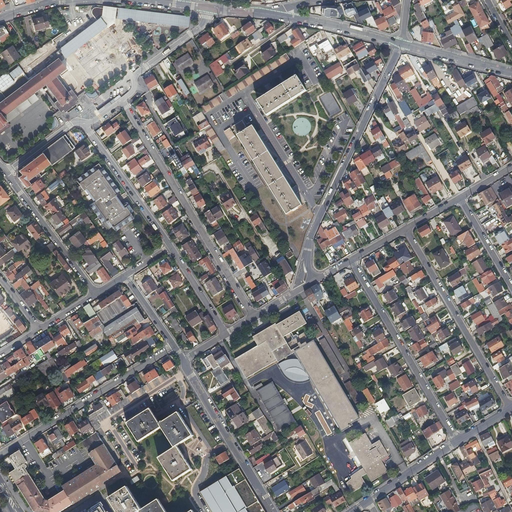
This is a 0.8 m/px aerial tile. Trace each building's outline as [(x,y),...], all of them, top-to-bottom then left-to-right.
[(398,13),(400,17),(401,9),(400,9),(400,5),(397,0),(389,0),(392,4),(396,10),(398,13)] [(417,0),(412,0),(412,4),(415,5),(419,13),(415,14),(420,23),(422,22),(427,19),(422,10),(417,0)] [(417,0),(422,10),(425,9),(424,7),(434,2),(432,0),(417,0)] [(499,0),(505,8),(511,4),(509,1),(508,0),(499,0)] [(382,10),(378,1),(375,2),(381,14),(383,12),(382,10)] [(469,6),(474,16),(483,11),(478,1),(469,6)] [(346,2),(342,4),(345,9),(348,8),(350,12),(355,10),(352,2),(347,4),(346,2)] [(448,16),(445,17),(448,24),(457,19),(465,15),(461,7),(459,3),(452,7),(454,12),(448,15),(448,16)] [(385,16),(396,10),(392,4),(382,10),(383,12),(385,16)] [(63,54),(65,57),(73,52),(114,23),(116,26),(117,18),(168,24),(188,27),(189,16),(109,7),(104,6),(104,8),(100,7),(91,13),(92,13),(97,20),(87,28),(59,49),(63,54)] [(338,11),(338,10),(337,8),(327,7),(326,8),(322,8),(322,15),(325,15),(325,16),(331,17),(330,16),(338,16),(338,11)] [(483,11),(474,16),(480,26),(481,26),(483,29),(490,27),(487,23),(489,22),(483,11)] [(389,25),(400,20),(400,17),(398,13),(386,19),(389,25)] [(46,16),(32,20),(35,30),(49,26),(46,16)] [(379,30),(389,25),(386,19),(386,18),(385,16),(376,20),(374,16),(373,17),(379,30)] [(256,30),(250,21),(246,25),(242,28),(248,35),(256,30)] [(123,36),(116,26),(114,23),(73,52),(98,87),(119,72),(103,52),(123,36)] [(274,30),(269,23),(264,26),(270,34),(274,30)] [(450,28),(451,29),(454,34),(458,32),(461,37),(465,35),(462,30),(459,23),(450,28)] [(223,24),(214,30),(221,39),(230,33),(223,24)] [(465,35),(468,41),(476,37),(470,25),(462,30),(465,35)] [(0,39),(2,42),(10,37),(3,27),(0,27),(0,39)] [(291,41),(294,47),(305,40),(297,28),(292,32),(296,38),(291,41)] [(441,40),(445,47),(448,46),(457,42),(454,34),(451,29),(445,32),(448,37),(441,40)] [(255,32),(259,39),(263,37),(258,30),(255,32)] [(418,39),(439,42),(434,32),(419,30),(418,39)] [(238,31),(231,36),(233,39),(240,34),(238,31)] [(208,33),(199,40),(206,49),(215,43),(208,33)] [(287,38),(284,33),(277,38),(280,43),(287,38)] [(480,37),(486,48),(493,45),(487,33),(483,35),(480,37)] [(237,46),(242,53),(250,47),(245,40),(237,46)] [(367,50),(362,42),(352,47),(359,58),(368,53),(367,50)] [(465,45),(469,52),(474,52),(469,43),(465,45)] [(268,44),(261,50),(264,55),(262,56),(266,61),(275,54),(268,44)] [(338,46),(334,49),(334,50),(339,58),(351,51),(347,44),(339,48),(338,46)] [(12,45),(1,53),(9,64),(20,57),(12,45)] [(502,45),(493,50),(498,58),(507,53),(502,45)] [(376,52),(373,46),(367,50),(368,53),(370,56),(376,52)] [(189,53),(175,62),(181,71),(194,62),(189,53)] [(289,59),(285,53),(266,65),(259,70),(226,91),(225,91),(229,97),(240,90),(239,89),(242,87),(243,88),(276,67),(275,66),(278,64),(278,65),(289,59)] [(65,57),(63,54),(47,66),(38,73),(5,98),(0,102),(0,132),(10,125),(8,123),(3,116),(13,109),(35,92),(39,89),(38,89),(45,84),(58,100),(53,103),(61,112),(65,109),(66,111),(76,104),(74,101),(78,98),(71,89),(67,92),(55,76),(66,68),(61,61),(65,57)] [(378,63),(381,61),(379,57),(373,61),(377,67),(379,66),(378,63)] [(365,82),(368,80),(363,72),(356,59),(344,66),(348,73),(349,75),(359,69),(360,71),(359,72),(365,82)] [(427,60),(420,64),(428,77),(435,73),(427,60)] [(216,61),(210,65),(211,66),(217,77),(225,71),(225,69),(222,71),(216,61)] [(242,63),(234,69),(237,73),(234,74),(238,80),(248,72),(242,63)] [(325,73),(328,77),(342,69),(338,63),(324,71),(325,73)] [(408,65),(398,71),(400,75),(403,80),(411,75),(412,76),(415,74),(413,70),(411,71),(408,65)] [(21,66),(10,72),(13,78),(24,73),(21,66)] [(466,84),(457,69),(452,72),(460,86),(463,85),(466,91),(467,91),(469,90),(466,84)] [(363,72),(368,80),(372,78),(367,70),(363,72)] [(153,75),(144,81),(150,91),(151,91),(160,85),(153,75)] [(208,75),(194,83),(200,92),(213,84),(208,75)] [(297,75),(257,100),(267,115),(306,91),(297,75)] [(400,75),(392,79),(395,83),(400,93),(408,88),(403,80),(400,75)] [(494,76),(491,75),(489,76),(490,78),(499,93),(502,90),(499,86),(500,85),(494,76)] [(499,93),(490,78),(484,81),(494,96),(495,95),(500,103),(504,101),(499,93)] [(190,93),(181,79),(178,81),(180,84),(177,86),(179,88),(181,87),(186,95),(190,93)] [(473,80),(466,84),(469,90),(473,95),(473,97),(474,98),(475,100),(482,96),(476,86),(473,80)] [(399,98),(400,101),(404,99),(400,93),(395,83),(390,86),(396,95),(397,94),(399,98)] [(177,93),(172,85),(165,89),(170,98),(177,93)] [(343,94),(349,105),(358,99),(352,89),(343,94)] [(90,101),(98,95),(96,91),(92,94),(90,91),(85,94),(90,101)] [(41,99),(35,92),(13,109),(3,116),(8,123),(41,99)] [(438,93),(432,97),(433,99),(439,110),(442,115),(447,112),(444,107),(443,108),(440,103),(443,101),(438,93)] [(432,97),(430,94),(416,102),(419,107),(422,105),(431,101),(433,99),(432,97)] [(219,95),(199,108),(202,112),(203,114),(223,101),(219,95)] [(465,111),(478,104),(475,100),(474,98),(457,109),(460,114),(465,111)] [(155,106),(163,119),(175,112),(167,99),(155,106)] [(400,101),(398,103),(405,116),(411,112),(404,99),(400,101)] [(437,111),(439,110),(433,99),(431,101),(433,105),(425,110),(428,115),(436,110),(437,111)] [(335,101),(325,104),(329,116),(339,113),(335,101)] [(144,102),(137,107),(143,116),(149,112),(144,102)] [(395,118),(400,126),(402,129),(405,127),(398,116),(398,115),(397,113),(399,112),(392,102),(388,104),(388,105),(394,116),(395,118)] [(394,116),(388,105),(384,108),(386,112),(385,113),(387,117),(388,116),(391,120),(395,118),(394,116)] [(477,105),(469,110),(471,114),(479,109),(477,105)] [(202,112),(192,117),(195,121),(200,118),(203,123),(198,127),(200,130),(204,128),(210,125),(203,114),(202,112)] [(425,116),(414,122),(420,131),(430,125),(425,116)] [(174,137),(183,132),(175,117),(165,123),(174,137)] [(410,124),(407,118),(402,121),(406,127),(410,124)] [(242,120),(232,126),(287,214),(302,205),(256,130),(253,126),(248,129),(242,120)] [(386,138),(376,121),(372,123),(376,128),(371,131),(374,135),(377,133),(381,141),(386,138)] [(465,121),(454,128),(460,137),(471,131),(465,121)] [(102,128),(108,136),(120,128),(116,122),(111,126),(109,123),(102,128)] [(154,122),(147,126),(153,137),(157,135),(156,134),(160,131),(154,122)] [(225,149),(210,125),(204,128),(219,152),(225,149)] [(230,127),(224,131),(230,140),(235,136),(230,127)] [(479,134),(481,136),(485,143),(495,137),(489,128),(479,134)] [(117,136),(123,145),(130,140),(131,140),(125,130),(117,136)] [(405,144),(410,142),(404,132),(399,134),(405,144)] [(435,134),(425,140),(430,149),(441,143),(435,134)] [(131,140),(130,140),(132,143),(139,138),(137,135),(131,140)] [(174,150),(164,135),(160,137),(172,156),(175,154),(176,154),(174,150)] [(206,137),(194,144),(199,152),(205,148),(206,149),(211,146),(206,137)] [(426,163),(431,160),(422,143),(413,148),(405,153),(409,160),(420,153),(426,163)] [(141,153),(146,149),(143,144),(137,148),(141,153)] [(189,154),(183,144),(180,146),(183,151),(181,153),(184,157),(179,160),(181,161),(183,166),(185,169),(193,164),(187,155),(189,154)] [(83,145),(75,151),(81,160),(89,154),(83,145)] [(130,145),(123,150),(128,158),(135,153),(130,145)] [(449,151),(455,161),(458,159),(459,160),(466,156),(460,145),(449,151)] [(379,146),(371,151),(374,157),(383,153),(379,146)] [(482,161),(488,157),(490,156),(484,146),(476,151),(482,161)] [(370,150),(360,156),(365,165),(375,159),(374,157),(371,151),(370,150)] [(21,168),(18,170),(21,175),(18,177),(26,188),(30,184),(27,180),(34,174),(38,179),(39,178),(42,176),(38,171),(49,163),(42,153),(35,158),(34,157),(21,168)] [(175,154),(172,156),(179,168),(183,166),(181,161),(180,162),(175,154)] [(492,164),(496,162),(492,155),(490,156),(488,157),(492,164)] [(131,160),(127,164),(134,174),(138,171),(139,172),(142,169),(140,166),(144,163),(143,162),(145,160),(143,157),(137,162),(134,164),(131,160)] [(359,157),(353,160),(358,169),(359,170),(364,168),(360,162),(361,161),(359,157)] [(94,167),(76,180),(79,185),(77,186),(81,191),(86,188),(94,200),(90,204),(98,216),(97,217),(102,223),(105,221),(110,227),(111,226),(114,230),(133,217),(130,213),(133,211),(128,205),(122,209),(114,197),(119,193),(106,175),(107,174),(103,167),(102,168),(98,163),(94,166),(94,167)] [(384,174),(392,169),(389,163),(381,168),(384,174)] [(75,179),(76,180),(94,167),(94,166),(75,179)] [(359,170),(358,169),(350,173),(357,186),(365,181),(363,178),(359,170)] [(454,183),(462,178),(457,170),(449,175),(454,183)] [(187,172),(184,174),(188,180),(187,181),(190,187),(189,187),(193,194),(198,190),(193,182),(187,172)] [(138,178),(144,186),(152,181),(146,173),(138,178)] [(120,192),(107,174),(106,175),(119,193),(120,192)] [(432,193),(443,187),(437,176),(426,183),(432,193)] [(349,177),(342,181),(347,189),(351,187),(352,188),(356,186),(352,181),(351,181),(349,177)] [(38,179),(30,184),(36,192),(44,185),(39,178),(38,179)] [(62,181),(60,178),(48,186),(51,190),(62,181)] [(429,200),(432,207),(435,205),(425,187),(419,178),(415,180),(420,190),(421,189),(425,196),(422,198),(424,203),(429,200)] [(154,181),(145,188),(151,197),(160,190),(154,181)] [(0,186),(0,185),(0,203),(0,204),(9,197),(0,186)] [(498,198),(492,187),(479,194),(482,199),(482,198),(485,196),(486,198),(485,199),(488,205),(492,202),(498,198)] [(511,205),(511,189),(510,187),(499,193),(507,208),(511,205)] [(43,190),(36,196),(43,206),(44,206),(48,203),(45,200),(49,197),(43,190)] [(342,192),(339,193),(346,205),(354,201),(349,192),(343,195),(342,192)] [(234,199),(230,193),(220,199),(227,210),(230,208),(229,207),(233,205),(236,203),(234,199)] [(414,194),(403,201),(411,214),(422,207),(414,194)] [(161,196),(154,201),(160,209),(167,204),(161,196)] [(198,196),(194,198),(202,210),(205,208),(198,196)] [(48,203),(44,206),(47,209),(49,208),(54,214),(59,210),(62,208),(54,198),(48,203)] [(504,209),(498,198),(492,202),(493,205),(498,215),(499,214),(505,211),(504,209)] [(394,214),(395,215),(405,210),(399,200),(389,206),(391,210),(394,214)] [(98,216),(90,204),(89,204),(97,217),(98,216)] [(15,205),(7,211),(14,220),(21,214),(15,205)] [(357,205),(349,210),(352,215),(360,211),(358,207),(357,205)] [(360,211),(363,216),(365,220),(367,219),(365,215),(369,212),(366,208),(364,209),(362,205),(358,207),(360,211)] [(211,211),(216,220),(224,215),(218,206),(211,211)] [(387,219),(394,214),(391,210),(389,206),(382,210),(384,213),(387,219)] [(172,207),(163,213),(169,223),(178,216),(172,207)] [(340,211),(333,215),(336,219),(337,218),(338,221),(348,216),(342,207),(339,209),(340,211)] [(54,214),(51,216),(55,220),(54,221),(56,224),(60,221),(61,221),(65,218),(59,210),(54,214)] [(207,212),(205,213),(211,222),(216,220),(211,211),(210,210),(207,212)] [(88,223),(91,221),(84,211),(80,214),(87,224),(88,223)] [(354,219),(356,222),(358,221),(357,219),(363,216),(360,211),(352,215),(354,219)] [(499,214),(505,225),(511,221),(509,217),(505,211),(499,214)] [(265,226),(257,213),(250,218),(255,226),(259,223),(261,228),(265,226)] [(386,225),(390,223),(387,219),(384,213),(375,219),(379,227),(385,224),(386,225)] [(453,235),(462,229),(453,215),(444,221),(453,235)] [(74,217),(68,222),(69,223),(58,231),(60,234),(71,226),(70,225),(75,221),(74,220),(75,219),(74,217)] [(134,218),(133,217),(114,230),(115,231),(134,218)] [(38,234),(40,236),(43,233),(34,221),(26,227),(34,237),(38,234)] [(96,233),(98,232),(91,221),(88,223),(96,233)] [(182,224),(173,230),(180,241),(189,235),(182,224)] [(324,230),(320,225),(319,228),(325,238),(319,242),(322,249),(331,243),(329,240),(324,230)] [(432,232),(429,227),(428,225),(419,230),(423,237),(432,232)] [(337,229),(340,234),(343,239),(348,236),(352,234),(354,233),(355,234),(359,232),(354,226),(342,232),(339,228),(337,229)] [(324,230),(329,240),(337,236),(340,234),(337,229),(336,227),(328,231),(326,229),(324,230)] [(222,229),(214,234),(221,245),(224,243),(224,245),(226,243),(228,245),(227,247),(224,249),(226,252),(229,251),(233,248),(232,245),(225,234),(222,229)] [(371,239),(375,237),(370,229),(366,231),(371,239)] [(476,243),(468,230),(458,236),(461,240),(464,238),(469,247),(476,243)] [(496,235),(501,244),(502,244),(509,240),(504,230),(496,235)] [(69,238),(76,248),(85,242),(86,241),(78,231),(72,236),(69,238)] [(25,249),(31,244),(26,237),(22,232),(10,241),(11,243),(13,246),(14,247),(16,250),(23,246),(25,249)] [(103,247),(107,244),(103,238),(98,232),(96,233),(86,241),(85,242),(87,245),(97,237),(101,242),(100,243),(103,247)] [(329,240),(331,243),(332,245),(343,239),(340,234),(337,236),(329,240)] [(7,246),(11,243),(10,241),(8,239),(7,237),(4,239),(3,240),(7,246)] [(511,238),(509,240),(502,244),(507,253),(511,250),(511,238)] [(118,256),(127,250),(124,246),(123,247),(117,240),(113,244),(118,251),(116,253),(118,256)] [(191,240),(183,246),(194,261),(201,256),(191,240)] [(55,250),(56,249),(51,242),(47,244),(57,260),(64,268),(67,266),(58,253),(57,253),(55,250)] [(245,248),(242,243),(233,248),(236,253),(245,248)] [(249,243),(245,245),(254,261),(259,258),(249,243)] [(481,253),(477,245),(471,249),(470,248),(466,251),(471,259),(481,253)] [(83,256),(89,265),(97,259),(89,248),(86,251),(87,253),(83,256)] [(229,251),(241,270),(245,267),(241,261),(236,253),(233,248),(229,251)] [(399,250),(394,253),(401,265),(409,260),(412,258),(410,254),(409,255),(408,253),(409,253),(406,248),(400,251),(399,250)] [(12,249),(0,257),(0,264),(15,253),(12,249)] [(442,267),(451,262),(443,249),(434,254),(442,267)] [(107,260),(115,254),(113,252),(111,250),(100,258),(103,262),(103,263),(110,272),(114,269),(107,260)] [(208,255),(199,261),(202,265),(205,262),(212,273),(217,271),(212,262),(208,255)] [(250,256),(241,261),(245,267),(253,262),(250,256)] [(487,267),(482,257),(473,262),(480,275),(481,275),(491,269),(489,266),(487,267)] [(89,265),(86,268),(90,274),(102,265),(97,259),(89,265)] [(278,263),(285,274),(292,270),(285,259),(278,263)] [(374,277),(381,272),(374,260),(365,265),(370,272),(371,272),(374,277)] [(414,268),(409,260),(401,265),(405,273),(414,268)] [(266,261),(256,265),(262,278),(271,274),(266,261)] [(383,268),(386,273),(392,270),(392,269),(399,265),(397,261),(390,265),(389,264),(383,268)] [(166,262),(157,267),(163,276),(171,270),(166,262)] [(13,264),(8,268),(9,269),(5,272),(11,280),(16,276),(16,275),(13,271),(15,270),(14,268),(15,267),(13,264)] [(16,276),(19,279),(26,274),(31,269),(28,265),(23,269),(24,270),(16,275),(16,276)] [(104,276),(107,280),(111,278),(103,267),(97,271),(99,274),(100,273),(103,277),(104,276)] [(241,270),(234,274),(236,277),(247,271),(245,267),(241,270)] [(465,267),(459,271),(459,272),(449,278),(454,286),(460,282),(459,280),(463,278),(461,275),(464,273),(465,274),(468,273),(467,271),(465,267)] [(386,273),(379,278),(382,283),(396,274),(393,269),(392,270),(386,273)] [(496,278),(491,269),(481,275),(486,284),(496,278)] [(425,276),(422,270),(406,279),(401,282),(403,285),(410,281),(409,280),(412,278),(413,280),(416,279),(417,280),(425,276)] [(183,282),(178,273),(172,277),(169,279),(175,288),(183,282)] [(19,279),(13,283),(16,288),(21,284),(23,287),(22,287),(24,290),(29,287),(29,286),(25,281),(27,280),(26,279),(28,277),(26,274),(19,279)] [(62,274),(50,283),(59,295),(71,286),(62,274)] [(252,288),(256,286),(250,276),(246,279),(252,288)] [(215,277),(214,278),(206,283),(214,296),(223,290),(215,277)] [(359,287),(353,277),(345,282),(351,292),(359,287)] [(142,285),(148,295),(149,294),(150,294),(147,290),(155,285),(151,278),(142,285)] [(44,292),(47,291),(39,279),(29,286),(29,287),(37,298),(44,308),(47,306),(40,297),(42,296),(39,293),(37,294),(34,289),(40,285),(42,288),(41,288),(44,292)] [(274,286),(278,293),(288,286),(284,280),(274,286)] [(503,290),(498,282),(486,289),(488,291),(491,289),(492,292),(494,295),(503,290)] [(480,293),(486,289),(485,286),(483,286),(481,283),(479,284),(476,286),(480,293)] [(158,289),(155,285),(147,290),(150,294),(157,289),(158,289)] [(409,295),(413,292),(411,289),(412,288),(410,285),(405,289),(409,295)] [(463,285),(454,291),(460,301),(469,295),(463,285)] [(175,306),(168,296),(162,286),(158,289),(157,289),(170,310),(175,306)] [(258,288),(265,299),(268,297),(261,286),(258,288)] [(316,286),(311,288),(312,289),(317,298),(319,301),(323,298),(323,299),(325,298),(329,304),(333,302),(328,293),(324,295),(322,291),(320,292),(316,286)] [(19,294),(27,306),(37,298),(29,287),(24,290),(20,294),(19,294)] [(427,296),(422,287),(413,292),(409,295),(413,302),(414,304),(423,299),(425,302),(430,299),(428,296),(427,296)] [(398,297),(393,288),(384,294),(386,298),(387,297),(390,302),(398,297)] [(312,289),(306,292),(311,302),(317,298),(312,289)] [(119,291),(110,297),(113,302),(121,297),(122,296),(119,291)] [(121,297),(113,302),(105,307),(108,312),(123,302),(127,307),(131,304),(124,295),(121,297)] [(474,296),(469,299),(469,300),(462,304),(464,307),(476,300),(474,296)] [(509,305),(504,296),(495,301),(499,310),(501,315),(506,312),(511,308),(511,305),(511,303),(509,305)] [(113,302),(110,297),(109,298),(108,297),(105,299),(106,300),(99,304),(103,309),(105,307),(113,302)] [(424,321),(429,318),(424,309),(428,306),(429,308),(438,302),(435,297),(416,308),(418,312),(424,321)] [(485,301),(487,305),(494,302),(491,297),(485,301)] [(400,300),(390,306),(392,310),(394,309),(395,311),(397,316),(398,315),(401,319),(407,315),(405,311),(406,311),(400,300)] [(95,312),(90,303),(83,307),(91,320),(84,324),(89,333),(92,337),(102,330),(101,328),(100,326),(95,329),(93,325),(97,323),(100,326),(103,324),(99,318),(96,313),(95,312)] [(145,319),(134,304),(131,305),(118,314),(108,320),(109,322),(110,324),(105,327),(104,331),(111,341),(120,335),(124,332),(139,323),(145,319)] [(228,318),(234,315),(237,313),(231,304),(222,309),(228,318)] [(329,324),(340,318),(333,305),(322,312),(329,324)] [(175,306),(170,310),(173,315),(179,311),(175,306)] [(14,323),(21,332),(25,328),(18,319),(17,320),(11,312),(12,311),(9,307),(5,310),(6,311),(5,312),(14,323)] [(101,310),(96,313),(99,318),(108,312),(105,307),(103,309),(101,310)] [(315,309),(322,321),(325,319),(318,307),(315,309)] [(354,314),(350,308),(341,314),(344,319),(354,314)] [(365,322),(374,317),(369,308),(360,313),(365,322)] [(199,314),(196,310),(186,316),(192,326),(202,320),(201,318),(199,314)] [(301,311),(278,324),(277,324),(254,337),(259,346),(237,359),(248,378),(278,360),(279,363),(296,353),(304,366),(306,372),(308,376),(311,374),(314,378),(310,381),(313,385),(316,387),(335,419),(343,432),(352,427),(351,424),(361,419),(314,340),(309,343),(308,341),(310,340),(305,332),(299,335),(298,334),(296,334),(295,336),(292,331),(307,323),(301,311)] [(485,319),(480,311),(472,315),(476,322),(481,320),(481,321),(485,319)] [(83,323),(78,315),(71,319),(77,327),(83,323)] [(217,329),(208,315),(203,318),(211,332),(217,329)] [(412,315),(401,322),(405,330),(412,326),(413,327),(417,325),(412,315)] [(188,346),(191,344),(183,332),(184,332),(178,322),(174,316),(169,319),(180,335),(178,336),(182,342),(184,341),(188,346)] [(434,332),(437,330),(436,329),(441,327),(439,322),(442,320),(440,317),(437,319),(435,316),(430,319),(433,324),(427,327),(431,334),(434,332)] [(488,323),(482,326),(485,332),(494,327),(493,325),(499,321),(497,317),(495,318),(492,320),(488,323)] [(0,331),(4,336),(12,330),(3,319),(0,321),(0,331)] [(475,326),(477,329),(482,326),(488,323),(486,320),(475,326)] [(142,326),(139,323),(124,332),(128,337),(137,332),(136,330),(142,326)] [(58,330),(60,332),(63,337),(70,332),(66,325),(58,330)] [(413,327),(408,330),(410,333),(411,332),(415,340),(414,340),(415,343),(420,340),(427,337),(425,334),(423,335),(417,325),(413,327)] [(14,326),(11,329),(18,336),(20,333),(14,326)] [(437,331),(439,335),(441,334),(445,339),(451,335),(446,326),(437,331)] [(145,340),(155,334),(153,331),(152,332),(149,327),(133,337),(134,340),(139,337),(140,339),(142,339),(144,341),(145,340)] [(358,336),(360,340),(365,337),(359,327),(354,330),(355,331),(353,332),(355,337),(358,336)] [(383,333),(381,329),(374,333),(378,341),(381,339),(382,340),(386,337),(383,333)] [(191,343),(197,339),(192,331),(186,335),(191,343)] [(47,335),(48,337),(51,342),(51,341),(55,339),(59,346),(62,344),(65,348),(69,346),(63,337),(60,332),(53,336),(50,333),(47,335)] [(493,351),(504,345),(499,336),(488,343),(493,351)] [(33,347),(36,351),(41,348),(51,342),(48,337),(33,347)] [(464,349),(456,337),(447,342),(454,355),(464,349)] [(324,338),(318,341),(334,368),(339,365),(335,358),(332,361),(330,357),(334,355),(324,338)] [(390,344),(387,339),(369,349),(372,355),(390,344)] [(145,342),(146,341),(145,340),(144,341),(132,349),(124,354),(124,355),(130,352),(145,342)] [(415,343),(413,345),(417,351),(422,349),(421,348),(427,344),(425,340),(422,342),(420,340),(415,343)] [(54,346),(51,341),(51,342),(41,348),(44,352),(54,346)] [(148,346),(146,341),(145,342),(130,352),(124,355),(127,359),(148,346)] [(30,342),(25,344),(31,354),(36,351),(33,347),(30,342)] [(69,346),(65,348),(58,353),(61,357),(74,348),(75,349),(77,348),(74,342),(69,346)] [(87,355),(98,347),(96,343),(84,351),(87,355)] [(21,350),(14,354),(14,355),(19,362),(23,360),(22,359),(26,356),(21,350)] [(228,358),(225,354),(224,355),(221,351),(218,353),(217,354),(213,356),(219,364),(228,358)] [(432,351),(421,358),(426,366),(437,360),(432,351)] [(497,359),(501,366),(502,365),(506,363),(511,360),(509,357),(504,360),(503,359),(505,358),(500,351),(493,355),(495,360),(497,359)] [(213,356),(211,353),(208,355),(213,363),(211,364),(220,378),(226,375),(219,364),(213,356)] [(369,364),(376,359),(374,356),(370,358),(367,353),(364,355),(369,364)] [(64,363),(58,367),(61,373),(64,371),(82,360),(78,354),(64,363)] [(19,362),(14,355),(7,359),(8,361),(4,364),(8,369),(19,362)] [(27,357),(23,360),(19,362),(8,369),(5,371),(8,376),(24,365),(25,366),(30,363),(28,360),(27,357)] [(51,357),(48,359),(38,366),(44,376),(58,367),(51,357)] [(378,361),(377,359),(376,359),(369,364),(365,366),(367,371),(372,368),(371,366),(376,363),(381,371),(388,367),(389,366),(385,360),(386,359),(385,357),(378,361)] [(172,368),(175,366),(170,358),(163,363),(168,371),(172,368)] [(84,359),(82,360),(64,371),(67,377),(70,375),(70,374),(86,363),(84,359)] [(475,371),(468,360),(462,364),(469,375),(475,371)] [(397,361),(389,366),(388,367),(394,378),(403,372),(397,361)] [(510,380),(511,379),(511,370),(511,368),(511,367),(511,365),(510,362),(507,364),(506,363),(502,365),(503,366),(500,368),(507,380),(509,379),(510,380)] [(462,373),(456,363),(451,366),(452,368),(454,373),(456,376),(462,373)] [(104,369),(96,374),(99,379),(113,370),(110,366),(104,369)] [(163,373),(160,376),(156,378),(149,383),(141,388),(133,393),(126,397),(121,400),(113,406),(108,409),(103,412),(95,417),(89,421),(96,430),(101,427),(98,421),(100,420),(101,421),(128,404),(129,404),(155,388),(176,374),(172,368),(168,371),(163,373)] [(156,378),(160,376),(155,369),(145,376),(149,383),(156,378)] [(434,379),(436,383),(443,379),(448,376),(449,376),(446,371),(445,369),(434,376),(435,378),(434,379)] [(66,382),(69,380),(67,377),(64,371),(61,373),(66,382)] [(405,391),(414,386),(406,374),(398,379),(405,391)] [(95,387),(98,384),(96,381),(92,375),(76,385),(80,392),(88,387),(87,386),(92,382),(95,387)] [(443,379),(436,383),(439,388),(446,384),(443,379)] [(478,390),(473,380),(464,385),(467,390),(471,388),(474,393),(478,390)] [(133,393),(141,388),(136,381),(128,386),(133,393)] [(296,421),(273,382),(265,387),(263,383),(256,388),(264,403),(280,430),(296,421)] [(453,390),(461,385),(460,382),(457,384),(455,382),(450,385),(453,390)] [(231,393),(236,401),(241,398),(233,386),(222,392),(225,396),(231,393)] [(57,397),(61,403),(74,395),(70,388),(60,394),(61,395),(57,397)] [(107,398),(113,406),(121,400),(120,398),(125,395),(121,389),(107,398)] [(421,399),(415,389),(405,395),(407,399),(406,400),(408,403),(409,402),(411,405),(409,406),(410,408),(416,405),(415,403),(421,399)] [(166,403),(178,396),(174,390),(163,398),(166,403)] [(53,408),(61,404),(55,395),(48,400),(43,392),(35,398),(40,407),(44,404),(45,403),(48,403),(49,405),(50,404),(53,408)] [(451,405),(458,401),(453,393),(446,397),(451,405)] [(492,394),(479,402),(479,403),(482,411),(491,406),(490,405),(493,404),(497,402),(492,394)] [(475,395),(469,398),(462,402),(463,404),(466,409),(479,402),(475,395)] [(386,398),(377,403),(381,410),(382,411),(391,406),(386,398)] [(103,412),(108,409),(102,399),(99,400),(101,403),(93,408),(96,412),(93,413),(95,417),(103,412)] [(203,400),(195,405),(206,423),(214,418),(203,400)] [(0,405),(0,420),(2,423),(6,420),(10,417),(15,414),(6,401),(0,405)] [(218,444),(192,404),(186,408),(212,448),(218,444)] [(226,410),(232,419),(233,419),(242,413),(236,404),(226,410)] [(421,417),(430,412),(426,405),(417,410),(421,417)] [(160,424),(150,408),(126,423),(138,441),(162,426),(175,447),(159,458),(174,481),(192,469),(178,446),(193,435),(179,412),(160,424)] [(253,413),(257,420),(264,415),(263,414),(259,408),(253,413)] [(25,425),(39,416),(35,409),(30,412),(30,413),(21,419),(25,425)] [(460,423),(471,416),(466,409),(455,415),(460,423)] [(242,413),(233,419),(239,427),(248,421),(243,412),(242,413)] [(401,418),(398,413),(393,416),(396,422),(401,418)] [(264,415),(257,420),(267,436),(270,434),(274,432),(268,421),(264,415)] [(6,420),(9,424),(14,432),(23,426),(18,419),(13,422),(10,417),(6,420)] [(87,418),(78,424),(83,433),(93,427),(87,418)] [(65,426),(71,435),(79,430),(74,421),(65,426)] [(436,422),(423,430),(427,437),(431,435),(431,434),(440,429),(439,427),(436,422)] [(8,437),(15,433),(14,432),(9,424),(3,428),(8,437)] [(301,426),(295,430),(300,438),(302,436),(305,435),(306,434),(301,426)] [(66,451),(77,444),(74,440),(66,445),(61,438),(63,437),(58,428),(53,431),(55,433),(60,441),(64,447),(66,451)] [(245,435),(252,445),(260,440),(261,440),(255,429),(245,435)] [(97,432),(96,432),(86,438),(81,441),(86,450),(102,440),(97,432)] [(270,434),(275,442),(279,439),(274,432),(270,434)] [(488,432),(480,436),(482,441),(483,440),(485,445),(492,441),(488,432)] [(56,444),(60,441),(55,433),(50,436),(53,441),(54,440),(56,444)] [(381,460),(389,455),(380,440),(372,444),(365,434),(349,443),(363,468),(357,472),(350,476),(352,478),(346,482),(352,492),(367,484),(362,477),(367,474),(372,481),(388,471),(381,460)] [(511,446),(511,441),(509,435),(505,437),(505,438),(498,441),(502,451),(511,446)] [(39,454),(42,459),(52,452),(44,439),(36,444),(41,452),(39,454)] [(481,448),(477,439),(466,445),(472,457),(472,458),(473,461),(474,463),(480,461),(476,454),(475,454),(472,448),(475,447),(476,450),(481,448)] [(107,449),(102,440),(86,450),(92,459),(107,449)] [(252,445),(248,448),(252,454),(262,448),(261,444),(262,443),(260,440),(252,445)] [(295,447),(299,453),(301,455),(303,459),(313,453),(305,441),(295,447)] [(402,448),(406,456),(415,450),(411,443),(402,448)] [(471,456),(465,444),(461,447),(465,456),(466,456),(468,458),(471,456)] [(498,450),(496,446),(487,451),(489,455),(498,450)] [(62,454),(65,452),(66,451),(64,447),(53,453),(56,458),(62,454)] [(27,500),(33,509),(35,511),(36,511),(59,511),(72,504),(64,490),(49,500),(47,500),(46,499),(41,491),(36,483),(30,475),(26,468),(27,467),(28,466),(27,464),(25,464),(28,462),(19,448),(12,453),(11,459),(17,469),(10,473),(17,483),(22,492),(27,500)] [(113,458),(107,449),(92,459),(96,465),(65,484),(64,489),(70,485),(98,467),(113,458)] [(225,452),(216,457),(220,464),(229,459),(225,452)] [(493,460),(500,457),(498,452),(490,455),(493,460)] [(256,461),(258,464),(263,461),(267,458),(265,455),(256,461)] [(267,458),(263,461),(265,464),(264,464),(270,473),(277,468),(275,465),(270,457),(267,458)] [(64,490),(72,504),(91,492),(90,491),(105,482),(106,483),(112,479),(113,479),(115,478),(114,477),(121,473),(121,471),(113,458),(98,467),(70,485),(64,489),(63,489),(64,490)] [(474,469),(471,463),(470,463),(469,462),(466,464),(464,462),(461,464),(466,473),(474,469)] [(464,477),(457,463),(451,466),(454,473),(458,471),(459,473),(458,474),(460,479),(464,477)] [(266,511),(240,468),(202,491),(215,511),(266,511)] [(480,474),(480,475),(486,486),(489,484),(486,476),(493,473),(491,468),(480,474)] [(431,489),(444,480),(436,470),(424,479),(431,489)] [(318,474),(310,479),(316,489),(324,483),(318,474)] [(511,493),(511,492),(511,478),(511,475),(502,480),(505,486),(510,484),(511,486),(508,488),(511,493)] [(138,476),(130,481),(132,484),(140,480),(138,476)] [(268,482),(271,486),(280,481),(278,477),(268,482)] [(324,483),(316,489),(306,494),(295,501),(297,505),(335,482),(333,478),(324,483)] [(484,487),(480,479),(472,483),(476,491),(484,487)] [(276,496),(289,488),(284,480),(272,488),(276,496)] [(428,494),(422,482),(412,488),(417,497),(418,500),(424,497),(428,494)] [(298,495),(305,490),(302,485),(289,492),(292,496),(297,494),(298,495)] [(194,511),(193,510),(189,511),(167,511),(158,499),(142,509),(127,486),(109,498),(117,511),(139,511),(140,511),(194,511)] [(412,488),(411,487),(403,492),(407,499),(408,502),(417,497),(412,488)] [(400,488),(396,490),(402,501),(407,499),(403,492),(400,488)] [(447,510),(448,509),(456,505),(456,504),(448,490),(439,495),(447,510)] [(335,506),(345,500),(341,493),(340,492),(330,498),(328,496),(323,499),(328,505),(332,503),(335,506)] [(388,499),(392,506),(393,508),(402,503),(397,494),(388,499)] [(494,497),(492,498),(496,508),(503,505),(503,504),(505,503),(503,499),(501,500),(499,497),(498,497),(497,495),(496,495),(496,494),(493,496),(494,497)] [(393,508),(392,506),(388,499),(387,497),(379,501),(384,510),(386,509),(387,510),(386,510),(387,511),(392,511),(395,511),(393,508)] [(455,511),(469,511),(479,507),(476,500),(459,510),(455,511)] [(488,511),(495,509),(491,500),(483,504),(484,505),(482,506),(485,511),(488,511)] [(405,506),(409,511),(408,511),(414,511),(409,503),(405,506)]
